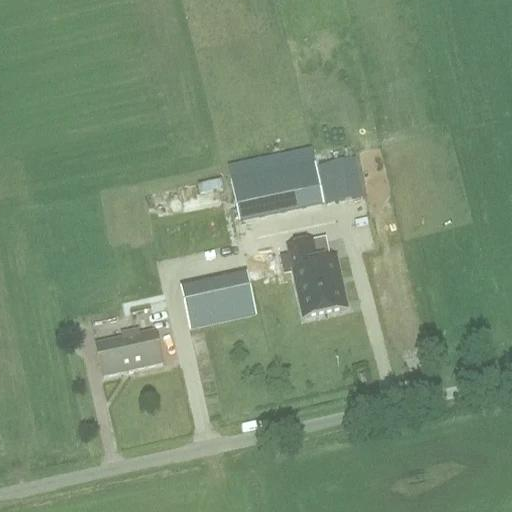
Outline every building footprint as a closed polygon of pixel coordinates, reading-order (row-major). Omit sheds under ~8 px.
[(355,164),(327,169),(334,203),(362,198),(355,164)] [(239,223),(305,210),(297,173),(232,187),(239,223)] [(346,311),(335,261),(318,264),(314,245),(305,247),(288,250),(303,320),(346,311)] [(181,294),(189,331),(255,316),(247,280),(181,294)] [(95,347),(103,380),(162,367),(155,334),(139,337),(138,332),(121,335),(123,341),(95,347)] [(241,481),(245,500),(259,497),(254,478),(241,481)]
